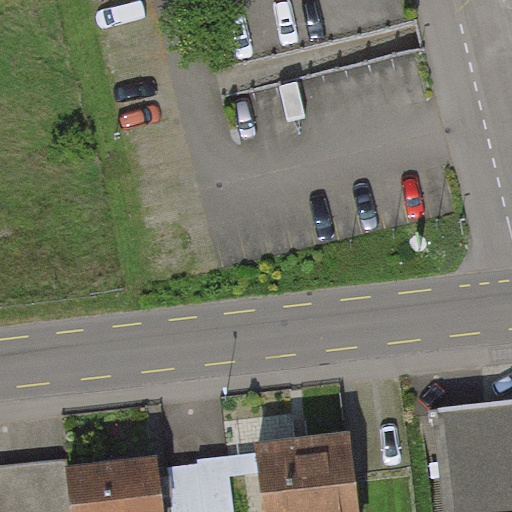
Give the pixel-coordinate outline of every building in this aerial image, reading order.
[(511,511),(511,406),(438,415),(449,511),(511,511)] [(370,511),(363,442),(262,453),(268,511),(370,511)] [(237,511),(231,460),(171,467),(176,511),(237,511)] [(0,511),(75,511),(72,475),(70,463),(0,470),(0,511)] [(160,511),(156,467),(72,475),(75,511),(160,511)]
